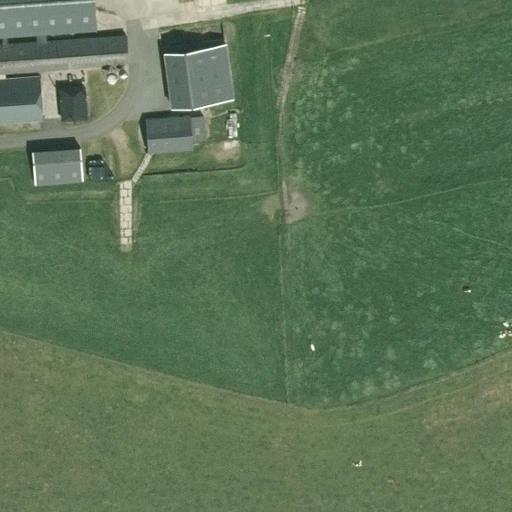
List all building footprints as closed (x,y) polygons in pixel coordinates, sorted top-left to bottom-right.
[(126,35),(46,41),(46,35),(96,31),(94,0),(0,0),(0,37),(1,37),(2,44),(0,44),(0,74),(128,65),(126,35)] [(233,99),(226,43),(163,52),(170,107),(233,99)] [(0,122),(43,120),(40,78),(0,80),(0,122)] [(58,86),(60,120),(87,119),(85,85),(58,86)] [(145,119),(148,154),(193,151),(190,115),(145,119)] [(251,135),(233,136),(234,157),(252,156),(251,135)] [(94,142),(47,144),(48,179),(95,177),(94,142)]
